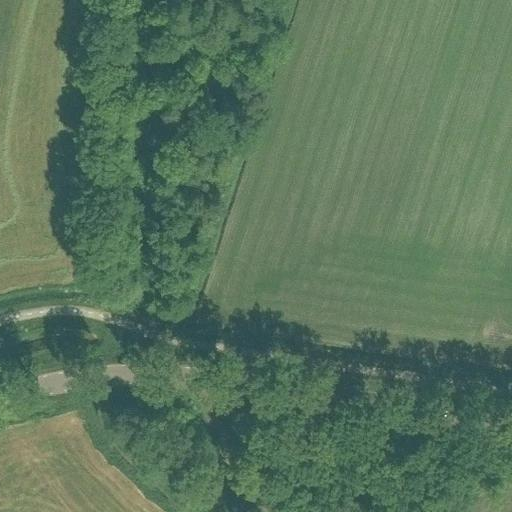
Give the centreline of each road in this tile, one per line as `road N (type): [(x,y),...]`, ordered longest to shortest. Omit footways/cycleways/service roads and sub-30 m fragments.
road 1 (tertiary): [(511,422),(215,377),(69,376),(0,398)]
road 2 (track): [(216,348),(212,425),(227,475),(251,511)]
